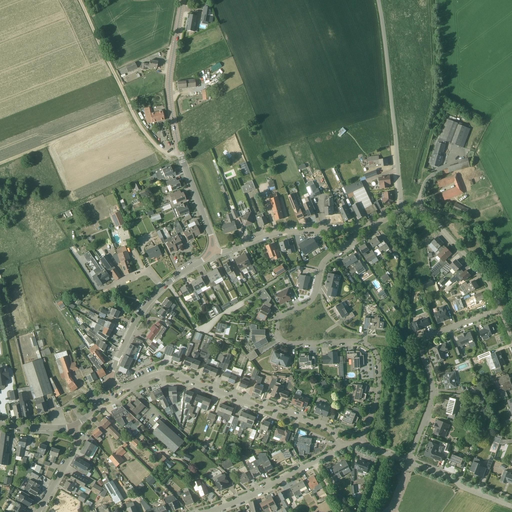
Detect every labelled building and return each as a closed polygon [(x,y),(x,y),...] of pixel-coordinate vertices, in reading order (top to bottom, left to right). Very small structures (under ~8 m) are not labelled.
[(201,21),(209,22),(211,8),(204,6),(201,21)] [(188,15),(186,30),(194,32),(197,16),(188,15)] [(149,65),(146,64),(142,63),(141,69),(145,70),(146,67),(153,69),(153,68),(157,68),(158,62),(150,60),(149,65)] [(135,62),(120,69),(122,75),(137,68),(135,62)] [(178,89),(183,89),(186,88),(199,87),(198,80),(195,80),(195,79),(186,80),(186,81),(177,82),(178,89)] [(162,111),(152,114),(150,108),(144,109),(147,123),(164,120),(162,111)] [(447,120),(440,138),(440,139),(443,140),(451,143),(458,124),(447,120)] [(451,143),(464,148),(471,129),(466,127),(458,124),(451,143)] [(443,153),(445,145),(442,143),(443,140),(440,139),(440,138),(439,138),(438,142),(437,142),(435,151),(436,151),(435,154),(433,154),(432,158),(434,158),(432,165),(438,167),(439,164),(441,164),(443,156),(441,156),(442,152),(443,153)] [(388,166),(387,159),(380,160),(379,156),(367,158),(368,162),(369,162),(369,165),(380,164),(380,167),(388,166)] [(458,162),(458,164),(460,169),(470,167),(468,159),(458,162)] [(161,167),(157,169),(159,174),(158,174),(160,179),(168,176),(169,178),(176,176),(174,169),(172,170),(171,166),(162,169),(161,167)] [(366,179),(377,175),(375,170),(364,174),(366,179)] [(460,194),(463,193),(462,189),(461,188),(459,183),(456,174),(437,181),(440,188),(454,182),(455,185),(456,187),(442,193),(445,200),(450,198),(460,194)] [(390,188),(389,184),(391,184),(390,181),(391,180),(391,178),(390,178),(390,177),(379,178),(380,185),(381,189),(390,188)] [(177,181),(175,178),(166,182),(168,186),(170,185),(172,192),(177,190),(177,189),(181,187),(178,180),(177,181)] [(242,187),(244,194),(256,189),(252,180),(249,182),(249,184),(242,187)] [(364,187),(361,182),(345,187),(348,195),(353,192),(364,187)] [(373,217),(374,216),(378,214),(376,211),(378,210),(374,204),(372,205),(364,187),(353,192),(354,196),(358,203),(364,217),(371,214),(373,217)] [(308,192),(310,197),(311,198),(320,194),(318,189),(308,192)] [(186,200),(183,193),(178,195),(177,192),(170,195),(172,201),(175,200),(177,204),(186,200)] [(284,219),(281,208),(278,197),(277,193),(269,195),(276,221),(284,219)] [(393,198),(392,193),(385,193),(385,198),(382,201),(387,206),(391,203),(391,202),(391,201),(391,200),(392,199),(392,198),(393,198)] [(293,194),(288,196),(298,219),(304,217),(301,210),(300,210),(293,194)] [(315,210),(311,198),(310,197),(306,198),(307,203),(304,204),(309,217),(314,214),(313,211),(315,210)] [(326,216),(333,215),(332,211),(333,211),(333,207),(333,199),(325,199),(325,208),(326,216)] [(351,217),(345,205),(348,204),(345,199),(341,200),(344,206),(339,208),(345,222),(352,218),(351,217)] [(177,209),(180,216),(181,217),(189,213),(188,208),(189,208),(187,202),(179,205),(180,207),(177,209)] [(359,219),(364,217),(358,203),(352,206),(359,219)] [(452,209),(465,215),(466,212),(468,209),(458,204),(455,203),(452,209)] [(123,224),(119,212),(111,215),(116,227),(123,224)] [(241,224),(244,223),(245,227),(253,224),(252,222),(255,221),(251,212),(238,218),(241,224)] [(262,213),(256,216),(259,223),(260,223),(261,226),(268,224),(265,216),(264,217),(262,213)] [(229,223),(222,226),(225,234),(225,233),(230,231),(230,232),(237,230),(235,222),(233,222),(231,214),(227,216),(229,223)] [(189,228),(190,229),(194,237),(200,234),(197,228),(200,226),(197,220),(194,222),(196,225),(189,228)] [(190,229),(183,233),(188,242),(195,239),(194,237),(190,229)] [(183,246),(178,234),(177,234),(171,237),(173,241),(177,249),(183,246)] [(380,243),(376,237),(370,242),(373,248),(376,246),(380,252),(384,250),(386,252),(390,250),(386,244),(383,246),(382,245),(381,245),(380,243)] [(438,250),(440,253),(444,249),(441,246),(444,244),(438,237),(432,243),(429,246),(435,253),(438,250)] [(305,255),(318,247),(313,239),(308,242),(307,240),(299,245),(305,255)] [(177,249),(173,241),(166,244),(171,253),(177,250),(177,249)] [(289,247),(288,241),(280,243),(282,251),(288,250),(290,253),(295,252),(294,246),(289,247)] [(271,259),(275,257),(276,260),(283,257),(279,249),(276,250),(275,248),(274,248),(272,244),(266,246),(267,250),(265,250),(267,255),(269,254),(271,259)] [(369,250),(365,245),(359,249),(368,263),(376,257),(373,252),(368,256),(366,252),(369,250)] [(118,254),(125,274),(125,275),(132,273),(130,265),(129,265),(127,260),(130,259),(127,251),(126,246),(117,250),(118,254)] [(161,255),(157,246),(147,251),(150,259),(156,256),(156,257),(161,255)] [(439,263),(443,267),(448,263),(445,260),(452,254),(446,248),(444,249),(440,253),(437,256),(442,260),(439,263)] [(93,258),(88,251),(83,255),(87,262),(93,258)] [(246,254),(241,257),(242,259),(245,266),(246,268),(248,272),(252,270),(254,274),(258,271),(254,264),(251,265),(246,254)] [(352,264),(357,271),(357,272),(359,275),(366,271),(361,263),(360,264),(358,261),(358,260),(354,254),(348,258),(352,264)] [(248,272),(246,268),(245,266),(242,259),(241,257),(235,260),(242,273),(239,274),(240,276),(242,280),(246,278),(244,274),(248,272)] [(352,264),(348,258),(342,261),(346,268),(348,267),(350,270),(349,271),(352,274),(357,271),(352,264)] [(448,263),(443,267),(441,269),(446,274),(452,269),(456,272),(462,266),(456,260),(451,266),(448,263)] [(232,275),(234,279),(240,276),(239,274),(234,265),(232,266),(230,263),(224,266),(229,275),(231,276),(232,275)] [(110,278),(104,268),(101,270),(99,266),(93,271),(95,274),(92,277),(98,286),(105,282),(105,281),(110,278)] [(113,266),(111,267),(110,266),(107,268),(109,271),(116,280),(116,281),(121,277),(117,271),(113,266)] [(274,271),(277,277),(286,272),(282,266),(274,271)] [(212,272),(217,280),(222,277),(223,279),(226,278),(223,272),(220,274),(218,269),(216,270),(216,269),(213,271),(214,271),(212,272)] [(452,283),(455,280),(458,283),(463,279),(465,281),(471,276),(466,271),(464,273),(461,270),(462,270),(461,270),(450,280),(452,283)] [(217,280),(212,272),(211,273),(211,272),(208,274),(207,275),(210,280),(207,281),(210,286),(211,288),(216,285),(214,281),(217,280)] [(327,295),(336,297),(340,276),(329,274),(326,286),(329,287),(327,295)] [(305,276),(299,275),(298,283),(300,283),(299,289),(307,291),(309,283),(311,277),(305,276)] [(210,286),(207,281),(204,283),(202,278),(201,278),(200,278),(198,279),(198,280),(197,280),(201,288),(206,286),(207,288),(210,286)] [(443,278),(438,282),(442,286),(446,282),(443,278)] [(201,288),(197,280),(195,281),(192,282),(192,283),(191,283),(194,288),(191,290),(194,295),(196,298),(199,296),(196,291),(201,288)] [(434,285),(434,283),(432,280),(423,283),(425,289),(434,285)] [(475,281),(467,285),(466,283),(460,287),(465,295),(471,291),(472,292),(479,288),(475,281)] [(194,295),(191,290),(189,291),(186,286),(185,287),(185,286),(182,288),(181,289),(185,297),(190,294),(191,297),(194,295)] [(279,302),(281,305),(291,300),(290,296),(292,295),(289,288),(276,294),(277,298),(276,299),(277,303),(279,302)] [(269,295),(265,289),(259,293),(263,299),(269,295)] [(471,299),(472,301),(470,301),(471,305),(477,302),(480,301),(480,300),(484,299),(481,293),(471,297),(470,295),(464,297),(465,301),(471,299)] [(167,308),(165,310),(170,314),(172,311),(171,310),(175,305),(167,299),(163,304),(167,308)] [(269,308),(271,305),(266,302),(264,306),(263,306),(261,310),(261,311),(260,313),(260,312),(257,317),(258,317),(257,318),(260,320),(261,319),(265,321),(267,317),(267,316),(268,314),(269,314),(271,310),(269,309),(269,308)] [(336,307),(333,309),(338,316),(340,315),(343,318),(346,317),(348,320),(355,316),(352,312),(348,314),(341,303),(335,307),(336,307)] [(218,305),(212,308),(217,315),(222,312),(218,305)] [(434,314),(438,323),(449,319),(444,307),(439,308),(441,312),(434,314)] [(172,315),(170,314),(165,310),(163,308),(158,314),(161,316),(159,318),(167,324),(169,321),(168,320),(172,315)] [(108,312),(102,309),(99,315),(105,318),(106,315),(109,316),(113,318),(113,317),(117,319),(120,312),(113,309),(111,313),(109,312),(108,312)] [(373,329),(375,328),(383,329),(384,322),(380,322),(380,319),(380,318),(375,317),(375,319),(371,319),(365,318),(364,329),(369,329),(370,329),(374,329),(373,329)] [(412,323),(414,327),(413,328),(414,331),(415,331),(416,332),(423,329),(423,328),(430,325),(428,318),(420,321),(420,320),(412,323)] [(100,325),(111,331),(114,325),(107,322),(99,319),(97,324),(100,325)] [(221,329),(225,331),(227,326),(218,322),(214,331),(219,334),(221,329)] [(167,329),(158,323),(156,326),(154,325),(150,330),(152,331),(148,338),(152,341),(154,339),(157,342),(160,339),(161,339),(162,338),(162,337),(162,336),(167,329)] [(496,334),(492,324),(485,327),(486,329),(480,332),(482,337),(488,335),(488,336),(496,334)] [(109,336),(111,331),(100,325),(96,333),(101,337),(106,340),(107,337),(108,338),(109,336)] [(97,340),(105,344),(106,341),(106,340),(101,337),(96,333),(90,329),(87,334),(92,338),(97,340)] [(252,330),(252,340),(257,349),(268,343),(266,338),(265,338),(264,336),(265,336),(265,330),(252,330)] [(474,342),(473,340),(473,339),(474,338),(473,335),(471,335),(470,333),(466,334),(465,333),(462,335),(462,336),(458,337),(459,340),(456,341),(458,346),(459,346),(461,347),(462,346),(474,342)] [(97,340),(95,344),(99,350),(100,349),(101,350),(104,351),(107,345),(105,344),(97,340)] [(128,349),(136,352),(140,344),(143,342),(142,341),(139,340),(138,343),(134,341),(132,345),(130,344),(128,349)] [(159,351),(162,349),(159,347),(158,348),(152,342),(147,349),(153,354),(153,353),(154,354),(159,351)] [(87,348),(101,365),(105,362),(97,351),(99,350),(95,344),(94,343),(87,348)] [(438,362),(440,361),(440,362),(441,362),(441,363),(442,363),(443,363),(443,362),(444,362),(444,361),(444,360),(446,359),(443,353),(448,351),(446,344),(441,346),(440,346),(433,349),(438,362)] [(188,345),(187,348),(184,355),(184,356),(187,357),(184,364),(191,367),(196,354),(193,353),(192,357),(193,357),(192,359),(188,357),(193,347),(188,345)] [(167,347),(162,349),(159,351),(164,353),(164,354),(171,357),(174,349),(172,348),(167,346),(167,347)] [(182,354),(184,355),(187,348),(181,346),(180,349),(178,355),(175,353),(172,360),(179,362),(182,356),(182,354)] [(200,354),(206,357),(209,349),(203,347),(200,354)] [(43,357),(50,354),(48,348),(45,350),(41,352),(43,357)] [(136,362),(137,360),(133,359),(136,352),(128,349),(120,366),(128,370),(129,369),(130,369),(134,366),(136,362)] [(246,355),(251,361),(258,357),(254,350),(246,355)] [(354,351),(347,352),(347,358),(354,358),(355,369),(360,369),(360,365),(364,365),(364,355),(361,355),(361,354),(360,353),(359,352),(358,352),(357,352),(354,352),(354,351)] [(197,352),(196,354),(191,367),(198,370),(201,362),(196,360),(196,359),(197,359),(199,353),(197,352)] [(271,362),(276,364),(277,365),(281,366),(286,368),(287,368),(287,367),(290,358),(291,358),(290,357),(290,358),(285,356),(285,355),(280,354),(275,352),(274,352),(271,362)] [(339,364),(340,377),(344,377),(343,357),(338,357),(337,352),(329,353),(329,356),(323,356),(324,364),(329,364),(339,364)] [(503,359),(500,352),(491,355),(496,368),(504,366),(502,360),(503,359)] [(316,368),(315,358),(309,358),(309,356),(305,356),(305,354),(300,354),(301,358),(299,358),(300,363),(305,363),(305,366),(312,366),(312,368),(316,368)] [(75,384),(70,378),(72,377),(70,372),(77,369),(78,368),(75,362),(70,364),(69,361),(72,360),(70,355),(59,358),(66,379),(68,379),(69,381),(71,383),(67,386),(71,392),(77,388),(75,385),(75,384)] [(90,359),(97,368),(99,371),(97,372),(100,378),(106,375),(105,373),(102,369),(100,366),(93,357),(90,359)] [(50,385),(41,359),(22,365),(32,393),(34,399),(43,396),(53,393),(50,385)] [(214,364),(210,363),(211,360),(209,359),(206,366),(203,372),(210,374),(212,368),(214,364)] [(224,364),(223,368),(222,370),(225,372),(226,368),(227,369),(230,361),(229,360),(226,359),(224,364)] [(218,370),(220,367),(221,364),(218,362),(217,366),(214,364),(212,368),(210,374),(216,377),(218,371),(218,370)] [(84,377),(87,376),(90,383),(97,380),(92,370),(90,367),(87,369),(87,368),(84,370),(81,371),(84,377)] [(3,368),(0,368),(0,388),(0,389),(4,388),(4,387),(4,386),(6,385),(4,378),(9,378),(8,368),(3,369),(3,368)] [(233,370),(231,375),(228,382),(234,384),(237,378),(238,376),(240,378),(243,370),(239,369),(238,372),(233,370)] [(222,379),(228,382),(231,375),(225,372),(222,379)] [(258,372),(254,380),(258,381),(254,392),(261,395),(264,388),(260,386),(263,378),(258,376),(259,372),(258,372)] [(445,384),(446,389),(456,387),(455,383),(456,383),(456,377),(455,372),(446,374),(446,375),(444,376),(445,381),(444,381),(445,381),(445,384)] [(275,373),(269,388),(274,390),(275,386),(279,378),(286,379),(287,375),(279,374),(279,375),(275,373)] [(502,383),(504,387),(499,389),(501,393),(499,393),(502,399),(508,396),(506,391),(511,388),(511,385),(511,384),(510,381),(511,381),(508,375),(498,379),(500,384),(502,383)] [(249,383),(250,380),(246,379),(247,377),(244,376),(242,380),(240,386),(247,389),(249,383)] [(358,401),(363,402),(363,399),(365,400),(367,394),(364,394),(365,391),(366,391),(367,386),(363,385),(358,384),(358,385),(353,384),(352,389),(354,389),(353,394),(356,395),(355,399),(359,400),(358,401)] [(289,393),(285,392),(282,390),(282,389),(275,386),(274,390),(271,396),(279,398),(279,396),(286,399),(289,393)] [(165,398),(163,393),(161,388),(153,392),(150,394),(151,396),(150,396),(152,401),(159,398),(166,412),(171,410),(165,398)] [(17,390),(20,402),(23,417),(29,416),(26,401),(33,400),(32,393),(31,393),(31,391),(24,392),(24,389),(17,390)] [(17,391),(10,392),(12,400),(19,398),(17,391)] [(187,417),(187,416),(191,406),(192,405),(189,404),(191,400),(194,393),(187,391),(186,395),(187,395),(185,398),(185,402),(187,404),(186,408),(183,407),(182,412),(184,412),(183,415),(187,417)] [(293,401),(292,404),(302,408),(303,406),(306,407),(310,399),(306,398),(305,398),(300,396),(302,393),(301,392),(298,391),(297,391),(297,392),(295,397),(293,398),(292,399),(293,401)] [(202,404),(205,398),(198,395),(195,401),(194,405),(197,406),(199,402),(202,404)] [(41,414),(45,413),(45,411),(47,410),(43,396),(34,399),(37,409),(38,413),(40,413),(41,413),(41,414)] [(205,398),(202,404),(201,406),(204,408),(204,409),(207,410),(209,406),(212,400),(205,398)] [(448,417),(455,419),(457,412),(453,411),(456,400),(450,398),(449,401),(445,400),(442,410),(447,411),(446,414),(448,415),(448,417)] [(130,403),(127,406),(137,415),(145,406),(138,400),(133,405),(130,403)] [(22,418),(19,402),(11,404),(7,405),(8,410),(12,410),(12,407),(13,407),(16,419),(22,418)] [(331,408),(318,402),(315,409),(317,410),(315,413),(320,414),(320,415),(323,416),(327,417),(331,408)] [(225,413),(227,407),(221,404),(219,411),(225,413)] [(132,427),(135,430),(139,427),(142,424),(138,420),(134,424),(131,421),(136,418),(130,413),(123,406),(118,409),(125,421),(122,422),(124,425),(126,424),(128,426),(129,426),(131,428),(132,427)] [(194,408),(191,406),(187,416),(190,416),(194,418),(196,415),(192,414),(194,408)] [(228,414),(231,416),(234,409),(227,407),(225,413),(223,417),(226,419),(228,414)] [(125,421),(118,409),(112,412),(115,420),(131,434),(135,430),(132,427),(131,428),(129,426),(128,426),(126,424),(124,425),(122,422),(125,421)] [(197,416),(204,418),(206,411),(200,409),(197,416)] [(240,438),(245,426),(249,415),(242,412),(239,419),(234,417),(233,419),(230,428),(235,430),(239,420),(242,421),(240,428),(237,436),(240,438)] [(357,423),(359,418),(355,416),(356,414),(351,412),(349,417),(345,415),(344,417),(344,418),(342,423),(346,425),(347,423),(353,425),(354,422),(357,423)] [(249,415),(245,426),(252,429),(253,425),(256,418),(249,415)] [(109,427),(112,424),(106,418),(100,424),(113,436),(117,440),(121,436),(117,432),(116,433),(109,427)] [(174,453),(180,447),(184,442),(160,420),(150,431),(154,435),(174,453)] [(449,425),(437,420),(436,424),(434,428),(435,429),(434,434),(439,436),(439,435),(445,437),(448,428),(449,425)] [(270,423),(264,421),(261,429),(259,433),(262,434),(264,430),(267,431),(270,423)] [(99,436),(103,433),(98,428),(92,433),(96,439),(100,443),(103,440),(99,436)] [(277,429),(275,436),(283,439),(282,441),(287,443),(291,432),(286,431),(285,432),(277,429)] [(9,434),(1,432),(0,442),(0,464),(7,466),(8,454),(5,454),(6,446),(8,446),(9,434)] [(18,446),(16,456),(22,457),(24,447),(25,447),(27,439),(19,437),(17,446),(18,446)] [(130,442),(135,447),(140,442),(134,437),(130,442)] [(312,439),(299,437),(299,443),(298,446),(299,446),(299,451),(304,451),(304,454),(304,453),(309,454),(310,448),(310,447),(308,447),(308,444),(311,444),(312,439)] [(87,441),(84,447),(92,452),(96,446),(97,447),(98,445),(94,440),(92,444),(87,441)] [(444,454),(437,451),(439,446),(434,444),(434,443),(434,442),(433,441),(432,442),(431,442),(430,442),(428,447),(427,447),(424,455),(434,459),(442,462),(444,454)] [(37,454),(35,453),(33,457),(39,459),(41,455),(44,456),(47,446),(40,444),(37,452),(38,452),(37,454)] [(89,457),(92,452),(84,447),(81,453),(86,455),(84,458),(89,461),(91,458),(89,457)] [(109,458),(117,467),(124,461),(121,457),(126,452),(122,447),(109,458)] [(52,448),(49,454),(53,456),(50,462),(54,463),(56,457),(57,457),(59,450),(52,448)] [(292,457),(289,450),(282,453),(273,457),(275,460),(274,461),(275,461),(276,461),(277,463),(285,459),(285,460),(292,457)] [(451,460),(449,465),(455,468),(456,465),(459,466),(458,467),(463,469),(464,466),(465,466),(464,466),(466,461),(463,460),(463,459),(453,455),(451,460)] [(263,457),(257,460),(260,465),(262,464),(263,465),(266,471),(273,468),(270,461),(269,461),(266,456),(263,457)] [(487,468),(490,470),(495,459),(491,457),(487,468)] [(92,466),(90,465),(78,458),(74,464),(80,467),(78,471),(87,476),(89,472),(89,473),(92,468),(92,466)] [(229,459),(222,463),(225,469),(232,465),(229,459)] [(260,465),(257,460),(254,461),(251,463),(247,465),(251,471),(254,478),(261,474),(258,468),(257,467),(260,465)] [(349,469),(348,468),(349,467),(348,466),(349,466),(350,464),(349,463),(348,462),(347,463),(345,461),(332,468),(336,474),(337,474),(339,478),(341,477),(344,475),(348,473),(350,473),(350,468),(349,469)] [(363,462),(363,463),(358,461),(355,468),(358,469),(357,472),(362,474),(363,471),(367,472),(370,464),(363,461),(363,462)] [(480,463),(479,464),(473,461),(469,471),(475,473),(474,474),(475,476),(474,477),(478,476),(482,477),(486,468),(482,467),(480,463)] [(249,480),(246,473),(248,472),(245,466),(239,470),(242,475),(239,477),(243,484),(249,480)] [(40,474),(39,473),(35,471),(33,470),(31,474),(37,478),(40,474)] [(511,483),(511,475),(510,474),(511,472),(505,470),(500,482),(506,484),(507,482),(511,483)] [(71,479),(78,483),(84,487),(88,481),(79,476),(79,475),(74,472),(71,479)] [(150,475),(146,480),(151,485),(156,481),(150,475)] [(229,483),(225,475),(221,477),(222,478),(219,480),(219,481),(216,483),(220,491),(227,488),(225,485),(229,483)] [(319,484),(314,476),(308,479),(310,482),(308,483),(313,494),(317,492),(314,486),(319,484)] [(67,481),(64,488),(72,492),(74,487),(76,488),(78,483),(71,479),(70,483),(67,481)] [(34,482),(34,483),(31,481),(29,484),(32,486),(29,492),(36,496),(39,490),(37,489),(40,485),(34,482)] [(105,484),(115,504),(121,501),(111,481),(105,484)] [(208,494),(205,485),(202,486),(199,481),(193,483),(196,491),(199,490),(201,496),(208,494)] [(297,484),(301,492),(304,490),(306,494),(309,492),(303,481),(297,484)] [(103,488),(95,484),(91,490),(99,495),(103,488)] [(298,494),(301,492),(297,484),(291,488),(297,499),(300,497),(298,494)] [(108,491),(103,488),(99,495),(104,497),(108,491)] [(191,496),(188,488),(185,490),(188,497),(184,499),(187,505),(194,503),(191,496)] [(21,491),(18,497),(17,499),(30,507),(30,505),(31,506),(31,505),(33,503),(32,502),(33,501),(28,498),(30,496),(21,491)] [(288,498),(284,491),(278,494),(282,502),(282,501),(283,504),(283,506),(282,506),(284,509),(283,510),(283,511),(290,511),(288,507),(290,506),(286,500),(288,498)] [(172,498),(170,499),(166,500),(168,504),(167,504),(168,505),(169,504),(171,509),(172,508),(173,511),(179,508),(178,505),(181,503),(173,495),(171,496),(172,496),(172,498)] [(272,497),(266,501),(270,507),(272,511),(274,511),(277,511),(278,508),(276,504),(272,497)] [(146,510),(146,511),(151,511),(150,509),(143,500),(140,501),(145,510),(146,510)] [(252,511),(259,511),(257,501),(251,503),(252,511)] [(272,511),(270,507),(266,501),(260,504),(264,511),(268,508),(268,510),(269,511),(272,511)] [(126,505),(127,509),(124,510),(124,511),(137,511),(134,502),(126,505)] [(14,511),(26,511),(23,510),(25,508),(16,503),(13,509),(15,511),(14,511)]
